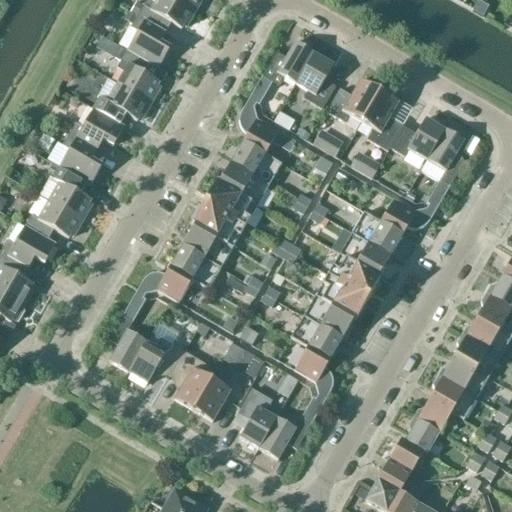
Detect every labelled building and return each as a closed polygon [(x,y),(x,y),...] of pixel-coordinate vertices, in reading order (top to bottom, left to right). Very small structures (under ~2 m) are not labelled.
[(186,30),(195,14),(170,0),(157,0),(154,6),(147,1),(143,8),(135,4),(129,15),(137,20),(165,36),(170,26),(181,32),(183,29),(186,30)] [(170,0),(195,14),(203,0),(170,0)] [(479,4),(473,14),(483,20),(489,9),(479,4)] [(133,26),(137,20),(129,15),(125,22),(133,26)] [(159,46),(165,36),(137,20),(133,26),(130,31),(137,35),(126,54),(150,67),(158,72),(169,52),(159,46)] [(295,87),(313,56),(294,45),(285,61),(276,55),(262,79),(272,85),(279,89),(284,81),(295,87)] [(120,64),(126,54),(120,50),(113,60),(120,64)] [(120,64),(116,71),(123,75),(117,87),(151,106),(160,90),(157,88),(159,85),(144,77),(150,67),(126,54),(120,64)] [(335,90),(324,83),(333,68),(313,56),(295,87),(306,94),(302,102),(322,113),(335,90)] [(249,100),(248,102),(256,106),(259,108),(272,85),(262,79),(249,100)] [(361,126),(379,94),(359,83),(351,98),(340,91),(326,115),(338,121),(337,122),(344,127),(349,119),(361,126)] [(141,123),(151,106),(117,87),(106,105),(99,101),(93,112),(116,125),(122,115),(137,124),(138,121),(141,123)] [(402,129),(389,122),(398,106),(379,94),(361,126),(373,133),(367,142),(388,154),(389,152),(402,129)] [(246,106),(254,110),(256,106),(248,102),(246,106)] [(246,106),(243,111),(241,115),(240,117),(239,120),(238,122),(238,125),(239,127),(240,130),(241,132),(243,134),(244,136),(247,137),(218,186),(216,185),(191,228),(193,229),(165,278),(163,277),(160,276),(158,275),(155,276),(152,276),(150,277),(148,278),(146,280),(144,281),(142,284),(137,292),(145,297),(157,294),(178,306),(191,283),(208,293),(281,167),(264,157),(278,135),(257,122),(254,110),(246,106)] [(124,129),(116,125),(93,112),(82,130),(75,126),(69,137),(96,153),(102,143),(112,149),(124,129)] [(273,125),(288,134),(294,124),(279,115),(273,125)] [(426,164),(444,133),(425,121),(415,137),(402,129),(389,152),(404,160),(407,153),(426,164)] [(310,137),(300,131),(296,137),(306,143),(310,137)] [(341,145),(320,133),(311,147),(333,160),(341,145)] [(450,189),(464,165),(454,160),(463,144),(444,133),(426,164),(444,174),(439,183),(450,189)] [(90,163),(96,153),(69,137),(62,148),(69,153),(58,171),(81,184),(89,189),(101,169),(90,163)] [(349,171),(370,183),(379,167),(358,155),(349,171)] [(333,166),(321,160),(315,171),(326,177),(333,166)] [(75,194),(81,184),(58,171),(52,182),(59,186),(48,204),(82,224),(92,208),(89,206),(90,203),(75,194)] [(342,193),(349,181),(338,176),(332,187),(342,193)] [(429,207),(436,212),(436,211),(450,189),(439,183),(426,206),(429,207)] [(408,194),(404,201),(411,205),(415,198),(408,194)] [(297,203),(308,210),(312,203),(301,197),(297,203)] [(318,398),(325,402),(326,401),(329,396),(330,393),(331,391),(332,389),(332,386),(332,384),(332,381),(331,379),(330,376),(328,374),(327,373),(325,371),(324,371),(353,322),(355,323),(380,280),(378,279),(406,230),(409,231),(412,232),(414,232),(417,232),(420,231),(423,230),(425,229),(427,227),(429,225),(434,216),(426,211),(414,215),(393,202),(380,225),(363,216),(290,341),(307,351),(294,374),(315,386),(318,398)] [(303,218),(308,210),(297,203),(292,211),(303,218)] [(73,240),(82,224),(48,204),(38,222),(31,218),(24,229),(47,243),(47,242),(53,232),(68,241),(70,238),(73,240)] [(313,213),(325,220),(329,213),(317,206),(313,213)] [(429,207),(426,211),(434,216),(436,212),(429,207)] [(320,228),(325,220),(313,213),(309,221),(320,228)] [(56,247),(47,242),(47,243),(24,229),(14,248),(7,243),(0,255),(28,271),(34,260),(44,266),(56,247)] [(286,253),(290,246),(280,239),(275,247),(286,253)] [(286,253),(297,260),(302,253),(290,246),(286,253)] [(282,261),(286,253),(275,247),(271,254),(282,261)] [(293,268),(297,260),(286,253),(282,261),(293,268)] [(22,281),(28,271),(0,255),(0,269),(1,270),(0,271),(0,293),(24,308),(34,292),(30,290),(32,287),(22,281)] [(266,256),(260,266),(270,272),(276,262),(266,256)] [(499,332),(511,310),(511,259),(496,287),(489,289),(480,304),(482,311),(472,328),(465,330),(456,346),(458,352),(448,370),(441,372),(432,387),(434,394),(424,411),(417,413),(408,428),(410,435),(405,443),(401,441),(386,467),(369,495),(364,503),(364,504),(376,511),(426,511),(399,496),(407,480),(422,455),(426,458),(451,416),(463,424),(511,339),(499,332)] [(284,281),(276,276),(272,283),(280,288),(284,281)] [(248,287),(259,294),(264,286),(252,280),(248,287)] [(255,301),(259,294),(248,287),(243,294),(255,301)] [(265,296),(276,303),(280,296),(269,289),(265,296)] [(135,297),(143,301),(145,297),(137,292),(135,297)] [(0,293),(0,319),(10,325),(12,322),(15,324),(24,308),(0,293)] [(272,311),(276,303),(265,296),(260,304),(272,311)] [(123,317),(122,319),(132,325),(145,303),(143,301),(135,297),(123,317)] [(127,334),(132,325),(122,319),(108,343),(117,349),(108,364),(127,376),(145,345),(127,334)] [(238,327),(229,322),(224,332),(233,336),(238,327)] [(200,326),(196,333),(204,338),(208,331),(200,326)] [(258,337),(247,330),(240,341),(252,348),(258,337)] [(184,354),(162,341),(151,335),(145,345),(127,376),(147,387),(156,372),(169,379),(184,354)] [(263,365),(232,347),(222,363),(254,382),(263,365)] [(211,383),(200,377),(205,367),(184,354),(169,379),(182,387),(173,403),(193,414),(211,383)] [(211,383),(193,414),(212,425),(230,394),(211,383)] [(271,404),(251,393),(236,419),(248,425),(238,441),(258,452),(276,421),(265,414),(271,404)] [(318,398),(315,402),(323,406),(325,402),(318,398)] [(299,423),(309,429),(310,428),(311,426),(312,426),(313,423),(323,406),(315,402),(313,400),(299,423)] [(498,414),(508,421),(511,413),(511,412),(502,407),(498,414)] [(504,428),(508,421),(498,414),(493,421),(504,428)] [(309,429),(299,423),(294,432),(276,421),(258,452),(277,463),(286,448),(296,453),(309,429)] [(479,431),(486,435),(491,438),(497,429),(484,422),(479,431)] [(486,435),(481,442),(492,449),(496,441),(491,438),(486,435)] [(481,442),(477,450),(487,456),(492,449),(481,442)] [(500,444),(496,450),(506,457),(511,450),(500,444)] [(496,450),(492,458),(502,464),(506,457),(496,450)] [(474,455),(470,462),(480,468),(485,461),(474,455)] [(470,462),(465,470),(476,476),(480,468),(470,462)] [(489,463),(484,471),(495,477),(499,470),(489,463)] [(484,471),(480,478),(490,484),(495,477),(484,471)] [(481,485),(470,478),(465,487),(476,493),(481,485)] [(361,490),(356,498),(364,503),(369,495),(361,490)] [(205,511),(206,511),(174,493),(163,511),(205,511)]
